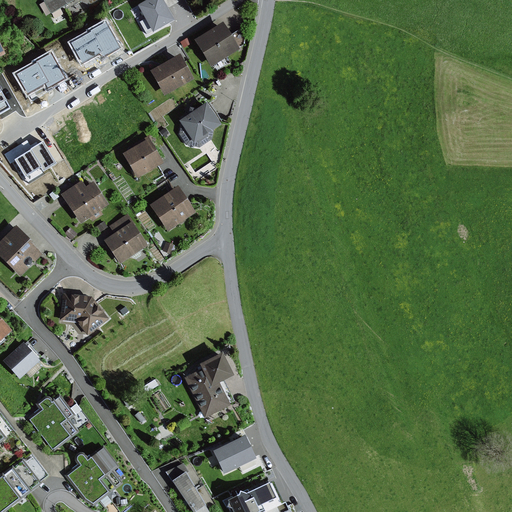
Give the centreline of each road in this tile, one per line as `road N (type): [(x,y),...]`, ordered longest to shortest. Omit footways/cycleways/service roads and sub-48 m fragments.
road 1 (residential): [(226,242),(253,391),(311,511)]
road 2 (residential): [(25,310),(172,511)]
road 3 (residential): [(269,0),(226,195),(226,242)]
road 4 (residential): [(226,242),(136,287),(116,288),(72,259)]
